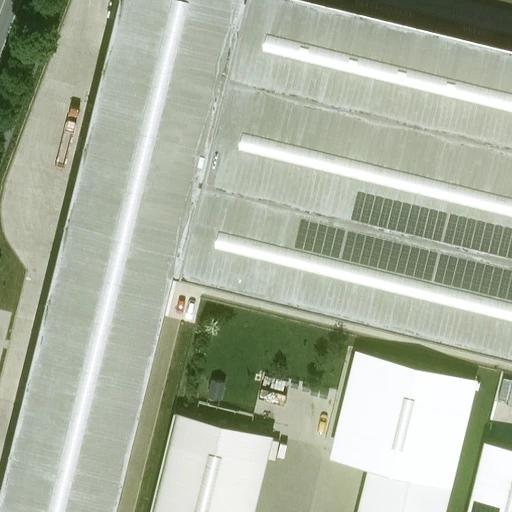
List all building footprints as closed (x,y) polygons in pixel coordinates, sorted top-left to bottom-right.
[(119,0),(0,487),(0,511),(114,511),(175,261),(511,343),(511,36),(363,0),(119,0)] [(328,449),(371,458),(453,479),(480,374),(354,344),(328,449)] [(252,511),(270,435),(174,412),(150,511),(252,511)] [(511,511),(511,442),(487,437),(467,511),(511,511)] [(445,511),(453,479),(371,458),(357,511),(445,511)] [(326,511),(328,504),(333,485),(320,482),(312,511),(326,511)]
